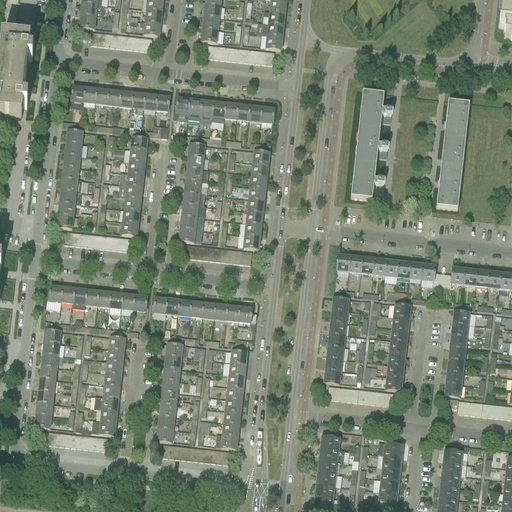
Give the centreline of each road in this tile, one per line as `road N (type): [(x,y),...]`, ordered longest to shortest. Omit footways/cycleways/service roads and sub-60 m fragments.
road 1 (unclassified): [(124,474),(28,465),(18,452),(35,265)]
road 2 (tertiary): [(275,287),(260,489)]
road 3 (unclassified): [(511,254),(310,232)]
road 4 (unclassified): [(35,265),(57,65)]
road 5 (tertiary): [(310,232),(328,73),(355,52)]
road 6 (tertiary): [(289,416),(310,232)]
road 7 (tertiary): [(297,89),(282,229)]
road 8 (unclassified): [(260,489),(124,474)]
road 9 (residential): [(145,275),(160,143)]
road 10 (residential): [(124,474),(136,342)]
road 11 (unclassified): [(297,89),(166,76)]
road 12 (unclassified): [(275,287),(145,275)]
road 13 (unclassified): [(418,430),(289,416)]
road 14 (unclassified): [(418,430),(428,310)]
